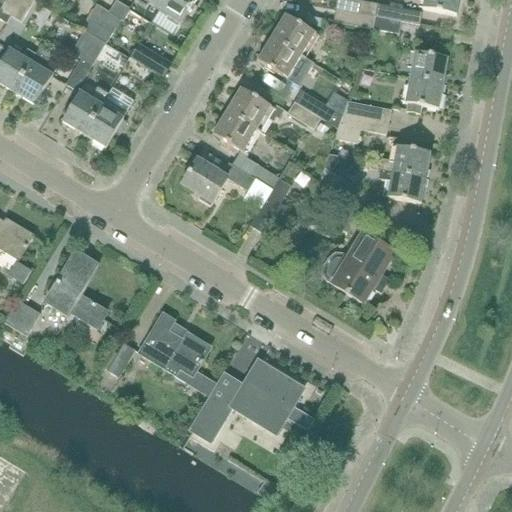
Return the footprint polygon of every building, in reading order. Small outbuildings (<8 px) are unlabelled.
[(11,19),(22,0),(7,0),(0,12),(0,21),(6,26),(11,19)] [(29,0),(22,0),(11,19),(21,25),(34,3),(29,0)] [(150,26),(158,13),(165,0),(136,0),(130,11),(129,13),(150,26)] [(181,26),(197,0),(165,0),(158,13),(181,26)] [(375,18),(377,6),(343,0),(337,0),(335,12),(375,18)] [(456,18),(459,0),(424,0),(422,12),(456,18)] [(129,13),(130,11),(116,2),(109,14),(94,38),(106,45),(120,22),(123,24),(129,13)] [(420,27),(422,15),(377,6),(375,18),(401,24),(420,27)] [(94,38),(109,14),(96,7),(82,31),(94,38)] [(373,31),(375,18),(335,12),(333,25),(373,31)] [(320,39),(315,36),(285,17),(271,40),(302,59),(309,46),(313,48),(318,39),(319,40),(320,39)] [(399,36),(401,24),(375,18),(373,31),(399,36)] [(81,61),(94,40),(84,34),(71,55),(81,61)] [(76,93),(105,46),(94,40),(81,61),(65,88),(76,93)] [(294,72),(302,59),(271,40),(257,63),(286,81),(292,84),(292,83),(297,74),(294,72)] [(154,75),(162,61),(138,47),(130,60),(154,75)] [(42,72),(51,57),(39,50),(30,65),(13,94),(35,108),(52,78),(42,72)] [(0,86),(13,94),(30,65),(9,52),(0,66),(0,86)] [(448,61),(415,55),(414,54),(409,80),(444,86),(448,61)] [(145,84),(151,74),(129,61),(123,72),(145,84)] [(439,112),(444,86),(409,80),(404,106),(407,106),(406,114),(420,117),(422,109),(439,112)] [(84,137),(108,96),(97,90),(90,101),(80,95),(62,124),(84,137)] [(122,120),(133,102),(112,90),(108,96),(84,137),(105,150),(123,121),(122,120)] [(274,112),(271,110),(240,91),(226,114),(257,133),(265,120),(273,125),(276,121),(279,122),(284,114),(276,109),(274,112)] [(338,131),(342,118),(301,93),(294,105),(321,121),(338,131)] [(388,125),(391,113),(347,104),(343,116),(388,125)] [(314,132),(321,121),(294,105),(287,116),(314,132)] [(249,146),(257,133),(226,114),(212,137),(241,154),(248,158),(248,157),(247,157),(253,148),(249,146)] [(386,138),(388,125),(343,116),(342,118),(338,131),(334,142),(357,146),(360,133),(386,138)] [(426,181),(431,155),(396,149),(393,164),(382,162),(380,173),(391,175),(426,181)] [(272,192),(279,181),(246,161),(248,158),(241,154),(233,168),(255,182),(272,192)] [(229,166),(222,178),(197,162),(181,187),(200,199),(198,202),(209,209),(210,210),(227,182),(248,194),(255,182),(233,168),(229,166)] [(326,166),(324,171),(331,174),(337,164),(327,163),(326,166)] [(262,236),(301,171),(289,164),(279,181),(272,192),(250,229),(262,236)] [(349,186),(342,182),(331,174),(324,171),(320,183),(343,197),(349,186)] [(421,207),(426,181),(391,175),(387,200),(421,207)] [(6,221),(4,224),(0,222),(0,252),(18,264),(34,238),(6,221)] [(363,307),(394,255),(363,236),(349,260),(344,257),(335,256),(327,261),(323,268),(322,277),(327,285),(363,307)] [(98,268),(78,255),(76,254),(60,282),(45,306),(68,319),(70,316),(96,332),(107,315),(80,298),(98,268)] [(26,340),(40,317),(18,303),(4,326),(26,340)] [(172,327),(175,323),(163,316),(138,356),(175,379),(179,372),(193,380),(211,350),(172,327)] [(118,381),(135,353),(123,346),(107,374),(118,381)] [(222,380),(189,434),(209,446),(231,409),(258,425),(275,436),(303,392),(267,370),(258,365),(242,392),(222,380)] [(0,511),(18,511),(42,469),(2,448),(0,452),(0,511)]
